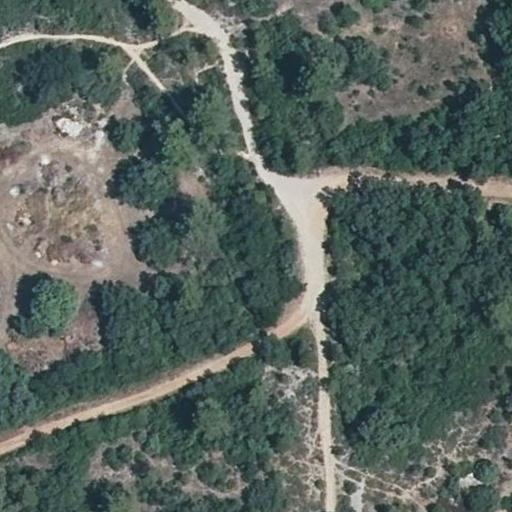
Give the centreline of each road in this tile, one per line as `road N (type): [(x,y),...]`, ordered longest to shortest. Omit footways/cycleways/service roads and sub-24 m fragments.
road 1 (track): [(0,450),(261,343),(317,307),(312,200),(355,182),(511,196)]
road 2 (track): [(312,200),(271,180),(218,31),(166,0)]
road 3 (track): [(330,511),(327,359),(317,307)]
road 4 (track): [(118,47),(148,70),(209,149),(226,160),(260,160)]
road 5 (track): [(0,50),(30,38),(81,37),(118,47)]
